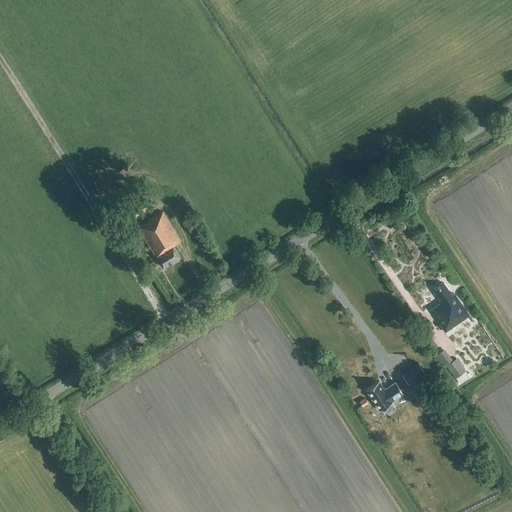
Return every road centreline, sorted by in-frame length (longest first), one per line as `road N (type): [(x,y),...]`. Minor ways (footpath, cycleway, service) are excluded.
road 1 (tertiary): [(0,425),(511,109)]
road 2 (track): [(165,322),(0,61)]
